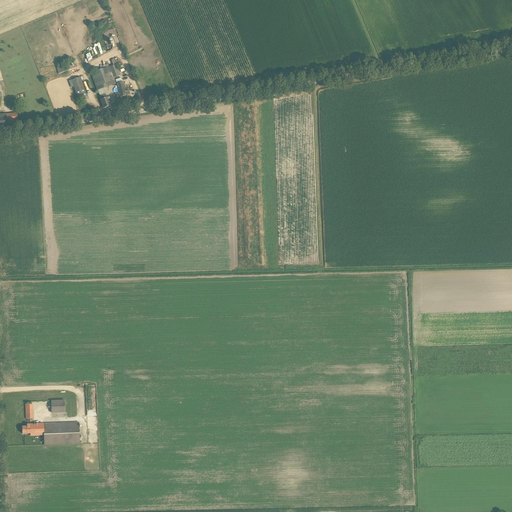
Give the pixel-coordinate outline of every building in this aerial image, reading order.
[(69,70),(67,65),(57,69),(59,74),(69,70)] [(109,66),(91,73),(97,91),(116,84),(113,78),(120,76),(116,65),(109,67),(109,66)] [(80,78),(71,81),(78,99),(87,96),(80,78)] [(127,95),(130,95),(129,90),(125,91),(122,82),(117,84),(119,92),(115,93),(116,98),(122,97),(123,102),(128,100),(127,95)] [(106,98),(105,95),(99,97),(100,100),(103,108),(110,106),(107,98),(106,98)] [(0,125),(8,125),(18,123),(17,113),(1,115),(1,114),(0,114),(0,125)] [(65,400),(33,402),(33,409),(51,408),(52,413),(65,412),(65,400)] [(79,423),(43,424),(44,436),(44,445),(80,444),(79,423)] [(44,436),(43,424),(26,425),(26,427),(22,427),(22,434),(31,434),(31,436),(44,436)]
